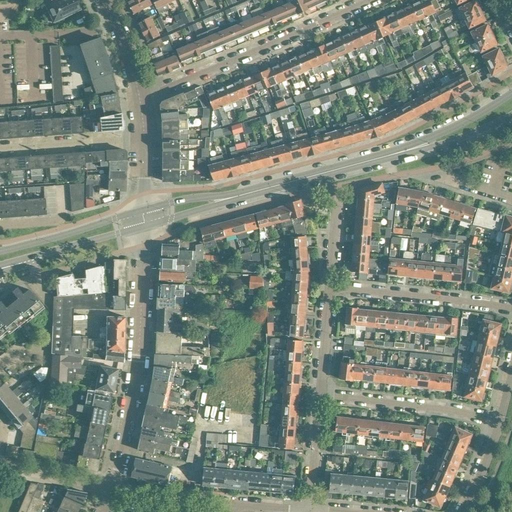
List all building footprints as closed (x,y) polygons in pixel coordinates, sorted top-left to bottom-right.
[(42,0),(52,21),(79,9),(75,0),(42,0)] [(143,9),(138,0),(130,0),(130,1),(128,2),(133,14),(143,9)] [(152,4),(150,0),(138,0),(143,9),(152,4)] [(170,8),(165,0),(152,0),(159,13),(170,8)] [(179,0),(165,0),(170,8),(177,6),(181,4),(179,0)] [(211,13),(209,9),(204,0),(200,2),(205,15),(211,13)] [(302,13),(298,4),(296,0),(293,0),(291,1),(291,2),(285,5),(290,18),(297,15),(298,16),(302,13)] [(316,6),(313,0),(296,0),(298,4),(302,13),(310,10),(309,9),(316,6)] [(436,12),(430,0),(423,0),(420,1),(430,23),(433,28),(438,26),(432,14),(436,12)] [(430,0),(436,12),(441,10),(441,8),(437,1),(440,0),(443,0),(444,1),(445,0),(430,0)] [(236,10),(248,5),(247,1),(235,6),(236,10)] [(430,23),(420,1),(417,3),(416,1),(412,3),(413,5),(412,5),(419,20),(423,18),(426,25),(430,23)] [(464,18),(482,10),(480,5),(478,6),(476,1),(469,5),(468,3),(459,7),(464,18)] [(419,20),(412,5),(411,6),(410,4),(406,6),(406,7),(403,9),(413,30),(418,28),(415,22),(418,21),(418,20),(419,20)] [(290,18),(285,5),(275,9),(280,22),(290,18)] [(440,21),(456,13),(453,8),(445,12),(438,15),(440,21)] [(280,23),(280,22),(275,9),(263,14),(269,27),(280,23)] [(403,9),(394,13),(404,34),(409,32),(411,37),(415,35),(413,30),(403,9)] [(193,20),(189,10),(185,12),(187,16),(190,22),(193,20)] [(485,20),(483,16),(484,15),(482,10),(464,18),(470,30),(479,25),(478,24),(485,20)] [(404,34),(394,13),(386,16),(396,38),(404,34)] [(138,23),(147,18),(145,14),(135,18),(138,23)] [(269,27),(263,14),(253,18),(258,31),(269,27)] [(215,19),(213,15),(203,20),(204,23),(215,19)] [(178,27),(190,22),(187,16),(183,18),(182,18),(175,21),(176,23),(178,27)] [(396,38),(386,16),(383,18),(382,16),(378,18),(379,20),(377,21),(375,21),(379,31),(382,37),(389,34),(394,47),(399,45),(396,38)] [(151,17),(147,18),(138,23),(140,25),(139,26),(142,33),(155,26),(151,17)] [(242,23),(242,22),(241,18),(229,23),(237,40),(247,36),(242,23)] [(253,18),(242,22),(242,23),(247,36),(258,31),(253,18)] [(385,43),(382,37),(379,31),(375,21),(374,22),(373,20),(369,22),(371,25),(367,26),(376,47),(377,47),(379,53),(383,51),(381,45),(385,43)] [(169,25),(166,27),(168,31),(168,32),(178,27),(176,23),(169,26),(169,25)] [(229,23),(219,27),(218,27),(226,45),(237,40),(229,23)] [(494,34),(491,29),(490,30),(487,25),(480,28),(480,27),(471,31),(473,36),(469,39),(472,44),(476,42),(476,43),(494,34)] [(160,36),(155,26),(142,33),(146,40),(146,39),(148,42),(160,36)] [(218,27),(219,27),(218,26),(207,31),(215,49),(226,45),(218,27)] [(376,47),(367,26),(364,28),(363,26),(359,28),(360,30),(358,30),(367,51),(368,51),(376,47)] [(367,51),(358,30),(358,31),(357,29),(353,31),(353,32),(349,34),(358,55),(367,51)] [(215,49),(207,31),(196,35),(198,40),(204,54),(215,49)] [(456,31),(447,35),(449,40),(459,36),(456,31)] [(358,55),(349,34),(347,35),(346,34),(342,36),(343,37),(341,38),(347,53),(353,51),(355,56),(358,55)] [(497,44),(494,40),(496,39),(494,34),(476,43),(482,53),(490,49),(490,47),(497,44)] [(170,39),(168,35),(160,38),(157,39),(160,45),(159,45),(160,47),(164,45),(162,42),(170,39)] [(347,53),(341,38),(340,37),(336,39),(337,40),(332,42),(341,62),(342,65),(343,64),(342,62),(346,60),(344,55),(347,53)] [(116,94),(110,71),(109,66),(106,57),(99,39),(81,46),(94,85),(84,89),(87,98),(100,96),(116,94)] [(160,45),(157,39),(148,44),(150,50),(159,45),(160,45)] [(198,40),(188,45),(187,45),(193,58),(193,59),(204,54),(198,40)] [(439,40),(431,44),(434,51),(442,46),(439,40)] [(187,45),(188,45),(186,41),(175,45),(182,63),(193,58),(187,45)] [(341,62),(332,42),(330,43),(329,42),(325,43),(326,45),(325,45),(323,46),(333,69),(342,65),(341,62)] [(452,49),(450,43),(444,47),(444,48),(441,49),(443,53),(444,53),(452,49)] [(434,51),(431,45),(422,49),(421,49),(425,56),(434,51)] [(333,69),(323,46),(315,49),(315,50),(314,50),(323,71),(324,71),(325,73),(333,69)] [(323,71),(314,50),(313,49),(309,50),(310,52),(306,54),(315,75),(323,71)] [(425,56),(421,49),(413,52),(414,55),(416,61),(425,56)] [(444,55),(444,53),(443,53),(441,49),(432,55),(435,60),(444,55)] [(488,66),(505,58),(503,53),(501,53),(499,49),(492,52),(491,51),(482,55),(488,66)] [(181,68),(174,50),(163,54),(170,72),(181,68)] [(170,72),(163,54),(162,52),(155,55),(158,62),(154,64),(159,77),(170,72)] [(315,75),(306,54),(303,55),(302,53),(298,55),(299,57),(297,57),(304,72),(308,70),(311,76),(315,75)] [(416,61),(414,55),(405,60),(408,65),(416,61)] [(425,65),(435,60),(432,55),(431,55),(423,60),(425,65)] [(304,72),(297,57),(297,58),(296,56),(291,58),(292,60),(289,61),(298,82),(302,80),(300,74),(304,72)] [(506,64),(508,63),(505,58),(488,66),(483,68),(488,78),(507,67),(506,64)] [(408,65),(405,60),(397,64),(399,69),(408,65)] [(423,60),(417,63),(420,68),(425,65),(423,60)] [(298,82),(289,61),(285,63),(285,61),(281,63),(281,65),(280,65),(287,80),(291,78),(294,84),(298,82)] [(473,74),(472,74),(466,62),(462,64),(466,72),(465,73),(468,77),(473,74)] [(397,70),(394,63),(385,67),(387,73),(397,70)] [(287,80),(280,65),(279,66),(279,64),(274,66),(275,67),(271,69),(282,95),(283,95),(287,93),(283,82),(287,80)] [(387,73),(385,67),(383,64),(375,68),(378,76),(387,73)] [(407,75),(415,71),(413,66),(405,70),(405,69),(405,70),(407,75)] [(282,95),(271,69),(268,70),(268,68),(263,70),(264,72),(263,72),(269,87),(274,85),(280,100),(276,102),(278,108),(287,106),(285,100),(283,95),(282,95)] [(378,76),(375,68),(366,72),(369,79),(378,76)] [(473,87),(468,77),(465,73),(462,74),(459,69),(453,73),(464,92),(468,90),(469,91),(474,88),(473,87)] [(481,82),(477,72),(477,71),(472,74),(473,74),(468,77),(473,87),(481,82)] [(270,94),(267,88),(269,87),(263,72),(259,74),(259,72),(254,74),(255,76),(251,77),(260,98),(261,98),(267,112),(271,111),(265,96),(270,94)] [(369,79),(366,72),(358,75),(357,75),(356,75),(359,82),(369,79)] [(453,73),(444,78),(455,98),(460,96),(459,94),(464,92),(453,73)] [(398,79),(396,74),(395,74),(385,77),(386,82),(387,81),(387,82),(398,79)] [(359,82),(356,75),(348,78),(349,81),(351,85),(359,82)] [(260,98),(251,77),(243,81),(249,96),(254,94),(256,99),(260,98)] [(386,82),(385,77),(375,80),(378,85),(378,84),(379,85),(387,82),(387,81),(386,82)] [(198,78),(188,81),(191,88),(200,84),(198,78)] [(351,85),(349,81),(348,78),(339,82),(342,88),(351,85)] [(450,101),(455,98),(444,78),(434,83),(444,102),(449,100),(450,101)] [(378,85),(375,80),(366,83),(365,83),(367,88),(367,87),(367,88),(378,85)] [(249,96),(243,81),(234,84),(243,105),(247,103),(245,97),(249,96)] [(342,88),(339,82),(331,86),(330,86),(332,91),(342,88)] [(444,102),(434,83),(430,85),(426,88),(429,92),(427,93),(436,108),(441,105),(440,104),(444,102)] [(243,105),(234,84),(231,85),(230,84),(226,85),(227,87),(225,88),(234,108),(234,109),(243,105)] [(234,108),(225,88),(224,88),(224,86),(220,88),(220,90),(217,91),(225,113),(226,112),(230,110),(234,108)] [(358,94),(354,86),(347,89),(350,97),(358,94)] [(163,102),(161,105),(162,112),(179,111),(179,110),(185,109),(185,107),(188,106),(201,101),(203,107),(204,107),(204,108),(210,108),(210,107),(202,87),(196,89),(169,100),(163,102)] [(323,94),(321,88),(312,91),(314,97),(315,97),(314,96),(323,94)] [(350,97),(347,89),(346,89),(337,92),(338,92),(341,100),(350,97)] [(436,108),(427,93),(425,94),(422,89),(415,93),(426,112),(431,109),(431,110),(436,108)] [(225,113),(217,91),(213,93),(213,91),(207,93),(214,110),(219,108),(222,114),(223,120),(221,121),(223,126),(230,124),(226,112),(225,113)] [(314,97),(312,91),(303,93),(306,99),(314,97)] [(306,99),(303,93),(294,96),(296,102),(306,99)] [(338,99),(336,93),(335,93),(328,95),(331,102),(338,99)] [(426,112),(415,93),(407,97),(410,102),(409,103),(417,118),(422,115),(421,114),(426,112)] [(118,101),(116,94),(100,96),(101,101),(88,104),(89,108),(82,109),(82,110),(118,105),(118,101)] [(331,102),(328,95),(319,98),(321,105),(331,102)] [(291,98),(285,100),(287,106),(294,103),(291,98)] [(321,105),(319,98),(309,101),(311,107),(312,108),(321,105)] [(417,118),(409,103),(405,104),(403,99),(396,102),(407,122),(412,119),(413,120),(417,118)] [(311,107),(309,101),(300,104),(302,110),(311,107)] [(407,122),(396,102),(392,104),(395,110),(391,112),(389,107),(388,107),(390,112),(398,128),(403,125),(403,124),(407,122)] [(120,114),(118,105),(82,110),(83,114),(90,113),(90,115),(103,112),(104,116),(104,117),(120,114)] [(296,111),(295,106),(288,108),(290,114),(291,113),(296,111)] [(398,128),(390,112),(388,107),(385,109),(385,108),(380,111),(380,110),(378,111),(389,131),(393,129),(394,130),(398,128)] [(210,117),(210,108),(204,108),(203,117),(202,118),(210,117)] [(290,114),(288,108),(279,111),(281,117),(290,114)] [(179,111),(162,112),(163,121),(163,122),(188,120),(188,114),(186,114),(186,109),(185,109),(179,110),(179,111)] [(281,117),(279,111),(269,114),(270,114),(271,120),(281,117)] [(373,120),(371,121),(377,137),(379,136),(385,134),(384,133),(389,131),(378,111),(373,114),(375,119),(373,120)] [(122,127),(121,118),(120,114),(104,117),(104,116),(99,117),(99,122),(93,123),(94,132),(121,130),(122,127)] [(274,130),(271,120),(270,114),(262,117),(266,132),(274,130)] [(377,137),(371,121),(366,122),(364,116),(359,118),(366,139),(371,138),(372,139),(377,137)] [(3,117),(0,117),(0,138),(9,138),(8,122),(3,122),(3,117)] [(82,133),(81,117),(71,118),(72,134),(82,133)] [(62,134),(61,118),(51,119),(52,135),(62,134)] [(72,134),(71,118),(61,118),(62,134),(72,134)] [(355,119),(349,121),(352,127),(357,143),(362,142),(361,141),(366,139),(359,118),(358,118),(355,119)] [(52,135),(51,119),(42,120),(43,136),(52,135)] [(42,120),(28,121),(28,128),(32,127),(33,137),(43,136),(42,120)] [(188,130),(188,120),(163,122),(163,131),(188,130)] [(19,138),(18,121),(8,122),(9,138),(19,138)] [(28,121),(18,121),(19,138),(33,137),(32,127),(28,128),(28,121)] [(357,143),(352,127),(349,121),(348,121),(340,124),(346,145),(351,143),(352,145),(357,143)] [(243,131),(241,123),(232,126),(233,131),(234,134),(243,131)] [(346,145),(340,124),(339,124),(339,123),(334,125),(336,131),(331,132),(331,133),(336,149),(341,147),(341,146),(346,145)] [(233,131),(232,126),(223,129),(224,135),(234,134),(233,131)] [(336,149),(331,133),(331,132),(327,133),(325,127),(319,129),(319,130),(326,151),(331,149),(331,150),(336,149)] [(224,135),(223,129),(221,128),(214,130),(213,131),(214,135),(214,137),(224,135)] [(303,156),(298,136),(298,135),(297,135),(295,128),(289,130),(293,143),(289,144),(293,161),(299,159),(298,158),(303,156)] [(326,151),(319,130),(319,129),(314,130),(316,137),(312,138),(316,154),(322,153),(321,152),(326,151)] [(189,139),(188,130),(163,131),(164,141),(189,141),(189,139)] [(316,154),(312,138),(309,138),(307,132),(298,135),(298,136),(303,156),(308,155),(308,157),(316,154)] [(198,145),(198,140),(198,139),(189,139),(189,141),(164,141),(164,143),(164,150),(181,150),(181,145),(198,145)] [(293,161),(289,144),(284,145),(282,139),(277,140),(277,141),(283,162),(288,161),(289,162),(293,161)] [(283,162),(277,141),(277,140),(271,142),(273,148),(269,149),(274,166),(279,164),(278,163),(283,162)] [(261,142),(262,144),(257,146),(263,167),(268,166),(269,167),(274,166),(269,149),(267,141),(261,142)] [(238,151),(236,145),(236,146),(230,148),(233,158),(229,159),(234,177),(239,175),(239,174),(243,173),(238,151)] [(263,167),(257,146),(248,148),(254,171),(259,170),(258,169),(263,167)] [(248,173),(254,171),(248,148),(238,151),(243,173),(248,171),(248,173)] [(125,152),(123,150),(87,152),(83,153),(84,163),(125,160),(125,152)] [(189,161),(189,150),(181,150),(164,150),(164,158),(164,161),(189,161)] [(75,177),(73,153),(64,154),(65,166),(65,173),(70,173),(70,181),(76,181),(75,177)] [(84,165),(84,163),(83,153),(73,153),(75,177),(81,177),(80,165),(84,165)] [(65,166),(64,154),(54,155),(56,178),(62,178),(61,166),(65,166)] [(45,168),(45,155),(35,156),(36,180),(42,179),(41,168),(45,168)] [(56,178),(54,155),(45,155),(45,168),(50,167),(50,179),(56,178)] [(234,177),(229,159),(224,161),(222,155),(217,156),(218,157),(224,178),(228,177),(228,178),(234,177)] [(36,180),(35,156),(25,157),(26,169),(30,169),(31,180),(36,180)] [(224,178),(218,157),(217,156),(211,158),(213,164),(208,166),(214,182),(220,180),(219,179),(224,178)] [(17,181),(15,157),(6,158),(7,170),(11,170),(12,182),(17,181)] [(26,169),(25,157),(15,157),(17,181),(23,181),(22,169),(26,169)] [(206,167),(206,157),(202,158),(197,158),(199,169),(206,167)] [(125,160),(84,163),(84,165),(85,165),(85,166),(86,166),(86,168),(88,169),(96,169),(96,166),(100,166),(101,166),(109,166),(109,169),(109,170),(109,171),(125,169),(125,160)] [(189,170),(189,161),(164,161),(164,171),(187,171),(187,170),(189,170)] [(86,174),(86,180),(125,179),(125,177),(125,170),(125,169),(109,171),(108,174),(86,174)] [(187,175),(187,171),(164,171),(164,181),(193,181),(193,175),(187,175)] [(86,182),(86,185),(86,189),(86,197),(92,197),(92,185),(99,185),(99,189),(107,190),(119,190),(124,191),(125,179),(86,180),(86,182)] [(377,197),(377,193),(384,192),(382,184),(358,191),(357,198),(374,200),(375,197),(377,197)] [(394,202),(397,187),(390,185),(389,194),(384,193),(383,200),(394,202)] [(407,205),(411,188),(406,188),(404,189),(399,188),(396,203),(407,205)] [(418,207),(423,192),(422,192),(416,191),(415,189),(411,188),(407,205),(417,207),(418,207)] [(427,216),(434,195),(433,195),(432,194),(429,193),(428,193),(423,192),(418,207),(416,213),(427,216)] [(438,220),(440,214),(445,198),(439,196),(438,197),(434,195),(427,216),(438,220)] [(36,215),(35,198),(25,199),(26,216),(36,215)] [(45,209),(44,198),(35,198),(36,215),(46,214),(45,209)] [(374,203),(374,200),(357,198),(357,202),(358,203),(357,207),(382,209),(382,204),(374,203)] [(450,217),(455,202),(450,200),(449,199),(445,198),(440,214),(450,217)] [(26,216),(25,199),(15,200),(17,217),(26,216)] [(17,217),(15,200),(4,201),(5,218),(17,217)] [(304,216),(302,208),(301,202),(300,203),(298,201),(287,204),(288,205),(293,225),(294,225),(296,235),(307,234),(304,216)] [(460,220),(466,204),(461,203),(459,204),(455,202),(450,217),(460,220)] [(471,224),(476,209),(471,207),(470,206),(466,204),(460,220),(471,224)] [(293,225),(288,205),(284,206),(282,205),(278,206),(282,222),(283,228),(293,225)] [(282,222),(278,206),(272,208),(271,210),(267,211),(271,225),(272,227),(276,226),(275,224),(282,222)] [(382,214),(382,209),(357,207),(357,211),(356,211),(356,216),(373,217),(373,214),(382,214)] [(511,217),(488,211),(478,208),(473,224),(477,225),(501,231),(511,233),(511,217)] [(271,225),(267,211),(265,210),(261,211),(261,213),(256,214),(260,227),(261,242),(269,240),(265,226),(271,225)] [(258,229),(254,215),(249,216),(248,214),(243,215),(247,231),(258,229)] [(247,231),(243,215),(237,217),(236,219),(233,220),(236,234),(247,231)] [(373,222),(373,217),(356,216),(355,220),(356,221),(356,225),(380,227),(381,222),(373,222)] [(236,234),(233,220),(228,222),(227,220),(222,221),(226,237),(236,234)] [(226,237),(222,221),(216,223),(216,225),(212,226),(216,240),(226,237)] [(216,240),(212,226),(207,227),(206,225),(200,227),(201,232),(205,243),(216,240)] [(380,232),(380,227),(356,225),(356,229),(355,230),(354,234),(371,236),(372,232),(380,232)] [(511,233),(501,231),(501,232),(505,233),(502,243),(511,245),(511,233)] [(371,240),(371,236),(354,234),(354,239),(355,240),(354,243),(379,245),(379,241),(371,240)] [(306,236),(286,238),(286,249),(290,248),(293,248),(307,247),(308,246),(308,242),(306,241),(306,236)] [(478,237),(474,236),(472,236),(470,243),(476,245),(478,237)] [(204,260),(204,254),(204,251),(203,243),(196,245),(196,251),(183,250),(183,246),(166,244),(162,244),(162,246),(161,247),(161,250),(162,252),(162,256),(172,257),(170,259),(196,260),(204,260)] [(378,251),(379,245),(354,243),(354,247),(353,248),(352,252),(370,254),(370,250),(378,251)] [(511,245),(502,243),(499,254),(511,256),(511,245)] [(310,258),(309,253),(307,251),(307,247),(293,248),(290,248),(290,253),(294,252),(294,259),(310,258)] [(397,276),(399,259),(395,258),(396,250),(390,250),(388,274),(392,274),(393,276),(397,276)] [(406,276),(409,251),(404,251),(403,259),(399,259),(397,276),(401,276),(402,276),(406,276)] [(415,278),(417,261),(414,260),(414,252),(409,251),(406,276),(410,276),(411,277),(415,278)] [(232,259),(231,256),(230,252),(220,255),(221,260),(221,261),(232,261),(232,259)] [(252,256),(251,252),(242,254),(243,260),(253,260),(252,256)] [(369,258),(370,254),(352,252),(352,256),(353,258),(353,261),(377,264),(378,259),(369,258)] [(511,256),(499,254),(494,252),(491,263),(511,268),(511,256)] [(424,278),(427,253),(422,253),(421,261),(417,261),(415,278),(419,278),(420,277),(424,278)] [(427,253),(424,278),(428,278),(429,279),(433,280),(435,262),(432,262),(432,253),(427,253)] [(443,280),(445,255),(440,255),(440,263),(435,262),(433,280),(438,280),(439,279),(443,280)] [(451,282),(453,264),(450,264),(451,256),(445,255),(443,280),(447,280),(447,281),(451,282)] [(453,264),(451,282),(456,282),(457,281),(461,282),(464,257),(458,257),(454,256),(453,264)] [(196,272),(196,260),(170,259),(160,258),(160,268),(170,269),(170,271),(196,272)] [(308,265),(310,264),(310,258),(294,259),(295,266),(291,266),(292,270),(309,272),(309,271),(309,269),(308,269),(308,265)] [(113,260),(104,262),(104,264),(104,266),(104,269),(113,268),(113,286),(105,287),(105,293),(125,292),(125,260),(113,260)] [(353,261),(352,269),(354,271),(368,273),(380,274),(386,275),(387,265),(383,264),(377,264),(353,261)] [(511,268),(491,263),(489,275),(491,276),(511,281),(511,278),(511,268)] [(91,294),(105,293),(105,287),(104,269),(104,266),(101,267),(100,266),(84,270),(85,278),(81,279),(81,286),(82,286),(83,288),(81,289),(82,295),(91,294)] [(310,277),(308,276),(309,272),(292,270),(291,274),(295,274),(294,282),(310,283),(310,277)] [(195,278),(196,272),(170,271),(160,271),(159,282),(185,283),(185,277),(195,278)] [(82,295),(81,289),(83,288),(82,286),(81,286),(81,279),(73,279),(72,274),(55,278),(56,297),(82,295)] [(264,289),(264,282),(264,279),(264,277),(263,277),(251,276),(250,288),(264,289)] [(511,283),(511,282),(511,281),(491,276),(488,287),(509,292),(510,287),(511,287),(511,283)] [(309,289),(310,283),(294,282),(294,287),(286,286),(286,292),(307,294),(307,290),(309,289)] [(189,297),(191,297),(192,296),(193,295),(194,294),(195,293),(196,291),(195,289),(195,288),(194,287),(193,286),(182,285),(159,284),(159,296),(189,297)] [(42,307),(28,290),(22,294),(17,288),(14,290),(33,314),(42,307)] [(33,314),(14,290),(11,292),(17,299),(11,303),(25,321),(33,314)] [(125,292),(105,293),(91,294),(92,309),(124,310),(125,292)] [(306,298),(307,294),(286,292),(285,296),(293,297),(293,303),(308,305),(308,299),(306,298)] [(92,309),(91,294),(82,295),(56,297),(53,297),(51,354),(52,354),(81,358),(86,358),(87,336),(72,335),(73,309),(92,309)] [(182,309),(183,301),(189,301),(189,297),(159,296),(158,308),(182,309)] [(25,321),(11,303),(5,308),(0,302),(0,307),(16,327),(25,321)] [(305,312),(307,310),(308,305),(293,303),(292,309),(288,309),(288,314),(305,316),(305,312)] [(16,327),(0,307),(0,324),(5,330),(5,331),(8,334),(16,327)] [(356,329),(358,308),(348,307),(345,333),(355,334),(356,329)] [(181,332),(182,309),(158,308),(157,331),(181,332)] [(366,330),(368,310),(365,310),(364,308),(358,308),(356,329),(366,330)] [(376,332),(378,312),(376,311),(376,310),(371,310),(371,311),(368,310),(366,330),(366,331),(376,332)] [(386,328),(388,313),(386,312),(386,311),(382,311),(380,312),(378,312),(376,332),(386,333),(387,328),(386,328)] [(396,331),(397,313),(393,313),(393,312),(389,311),(388,313),(386,328),(387,328),(390,329),(390,330),(396,331)] [(406,330),(407,314),(406,314),(406,313),(401,313),(400,314),(397,313),(396,331),(402,332),(402,330),(406,330)] [(415,333),(417,315),(413,315),(413,314),(409,313),(408,315),(407,314),(406,330),(410,331),(410,332),(415,333)] [(305,320),(305,316),(288,314),(288,317),(291,318),(291,325),(306,327),(306,321),(305,320)] [(425,332),(427,316),(426,316),(425,315),(421,315),(420,316),(417,315),(415,333),(422,334),(422,332),(425,332)] [(435,335),(437,317),(433,317),(433,316),(429,315),(428,316),(427,316),(425,332),(425,334),(435,335)] [(124,328),(124,317),(106,316),(106,328),(124,328)] [(445,336),(447,317),(441,317),(440,318),(437,317),(435,335),(445,336)] [(455,337),(457,318),(447,317),(445,336),(455,337)] [(499,329),(501,324),(484,320),(484,321),(479,319),(478,325),(483,326),(482,331),(481,331),(498,336),(498,334),(500,334),(501,330),(499,329)] [(306,332),(306,327),(291,325),(290,331),(289,331),(289,337),(303,338),(304,333),(306,332)] [(124,340),(124,328),(106,328),(101,328),(101,334),(106,334),(106,340),(124,340)] [(479,330),(478,336),(480,337),(479,342),(495,346),(496,345),(497,345),(498,341),(497,340),(498,336),(481,331),(482,331),(479,330)] [(181,346),(182,332),(181,332),(157,331),(156,354),(200,356),(210,356),(209,347),(181,346)] [(222,357),(222,334),(211,334),(212,357),(222,357)] [(354,345),(355,340),(355,338),(345,337),(344,344),(354,345)] [(123,353),(124,340),(106,340),(105,344),(99,344),(99,346),(93,346),(93,339),(88,339),(88,348),(93,348),(99,349),(99,350),(123,353)] [(302,347),(303,341),(272,339),(271,340),(270,350),(274,351),(275,349),(277,349),(278,347),(275,347),(275,342),(286,343),(289,344),(288,352),(304,353),(304,348),(302,347)] [(495,348),(495,346),(479,342),(473,340),(470,351),(476,353),(492,357),(494,352),(495,352),(496,348),(495,348)] [(123,363),(123,353),(99,350),(99,354),(93,353),(93,359),(105,360),(123,363)] [(285,352),(284,363),(301,364),(301,360),(303,359),(304,353),(288,352),(285,352)] [(492,358),(492,357),(476,353),(475,358),(472,357),(470,363),(490,368),(491,363),(492,363),(493,359),(492,358)] [(52,367),(51,386),(54,386),(73,387),(73,379),(74,379),(75,377),(75,374),(83,375),(83,374),(84,375),(86,366),(80,365),(81,358),(52,354),(52,367)] [(175,369),(176,361),(200,364),(200,356),(156,354),(156,365),(155,366),(175,369)] [(355,363),(355,359),(355,357),(343,356),(341,379),(352,380),(354,363),(355,363)] [(384,382),(386,367),(387,363),(376,361),(375,366),(373,383),(378,384),(380,382),(384,382)] [(302,370),(300,368),(301,364),(284,363),(284,365),(287,365),(287,374),(302,375),(302,370)] [(364,364),(355,363),(354,363),(352,380),(358,380),(359,378),(362,379),(364,364)] [(489,373),(490,368),(470,363),(469,368),(472,369),(471,375),(487,379),(487,378),(489,377),(490,374),(489,373)] [(373,383),(375,366),(364,364),(362,379),(368,379),(367,382),(373,383)] [(117,375),(118,371),(117,370),(117,369),(99,366),(97,378),(114,381),(115,376),(117,375)] [(173,377),(175,369),(155,366),(154,378),(177,384),(177,383),(183,385),(184,379),(179,378),(178,378),(173,377)] [(45,378),(47,367),(41,367),(33,374),(40,382),(41,381),(45,378)] [(395,386),(397,368),(386,367),(384,382),(388,383),(389,385),(395,386)] [(406,385),(408,370),(397,368),(395,386),(400,386),(402,385),(406,385)] [(417,388),(419,371),(408,370),(406,385),(410,385),(411,388),(417,388)] [(428,388),(430,372),(419,371),(417,388),(422,389),(424,387),(428,388)] [(438,391),(440,373),(430,372),(428,388),(432,388),(433,390),(438,391)] [(450,390),(452,372),(448,372),(448,374),(440,373),(438,391),(444,392),(445,390),(450,390)] [(282,379),(282,383),(286,383),(286,385),(299,386),(299,381),(301,380),(302,375),(287,374),(286,379),(282,379)] [(488,381),(487,380),(487,379),(471,375),(469,379),(467,379),(465,385),(468,385),(484,389),(486,385),(487,385),(488,381)] [(114,381),(97,378),(94,389),(112,393),(112,392),(114,391),(114,387),(113,386),(114,381)] [(176,391),(177,384),(154,378),(151,392),(180,398),(181,392),(176,391)] [(0,400),(11,391),(3,383),(0,385),(0,400)] [(286,385),(285,395),(300,396),(300,391),(298,390),(299,386),(286,385)] [(484,391),(484,389),(468,385),(467,390),(462,389),(461,396),(482,401),(483,396),(484,395),(485,392),(484,391)] [(53,392),(54,386),(51,386),(46,386),(44,399),(47,399),(48,392),(53,392)] [(200,403),(202,390),(203,389),(198,388),(195,400),(194,400),(194,401),(200,403)] [(108,411),(111,398),(93,394),(94,390),(87,389),(84,405),(84,406),(108,411)] [(17,400),(11,391),(0,400),(0,408),(3,412),(17,400)] [(166,407),(168,400),(179,402),(180,398),(151,392),(148,404),(165,408),(165,407),(166,407)] [(299,402),(300,396),(285,395),(284,400),(281,400),(280,404),(280,406),(297,407),(297,403),(299,402)] [(24,408),(17,400),(3,412),(10,420),(24,408)] [(84,406),(84,405),(77,404),(76,410),(91,413),(90,422),(105,426),(108,411),(84,406)] [(180,416),(164,412),(165,408),(148,404),(146,416),(179,423),(179,422),(187,424),(188,417),(181,415),(180,416)] [(296,411),(297,407),(280,406),(280,404),(277,404),(277,409),(283,410),(283,417),(298,418),(298,412),(296,411)] [(31,416),(24,408),(10,420),(17,428),(18,428),(31,416)] [(59,421),(60,417),(48,414),(43,414),(40,413),(38,424),(46,425),(48,426),(49,420),(59,421)] [(347,435),(349,418),(345,417),(344,415),(340,415),(339,416),(338,416),(336,431),(343,432),(342,436),(347,437),(347,435)] [(34,431),(36,422),(31,416),(18,428),(22,433),(34,431)] [(177,429),(179,423),(146,416),(143,427),(164,432),(165,426),(177,429)] [(358,433),(360,417),(355,416),(353,418),(349,418),(347,435),(351,436),(351,432),(358,433)] [(277,423),(276,427),(278,427),(295,429),(295,425),(297,424),(298,418),(283,417),(282,421),(282,423),(277,423)] [(368,438),(370,421),(366,420),(365,418),(360,417),(358,433),(365,434),(364,437),(368,438)] [(379,435),(381,420),(376,419),(375,421),(370,421),(368,438),(373,438),(373,435),(379,435)] [(390,440),(392,424),(387,423),(387,421),(381,420),(379,435),(387,436),(386,439),(390,440)] [(103,437),(105,426),(90,422),(89,427),(76,425),(75,431),(103,437)] [(401,438),(403,423),(398,422),(396,424),(392,424),(390,440),(394,441),(395,437),(401,438)] [(412,443),(414,426),(409,426),(409,423),(403,423),(401,438),(408,439),(408,442),(412,443)] [(44,436),(46,425),(38,424),(36,435),(44,436)] [(437,432),(438,426),(427,424),(426,435),(429,435),(429,436),(436,437),(437,437),(437,432)] [(423,440),(425,427),(424,427),(423,425),(419,425),(418,427),(414,426),(412,443),(416,443),(416,440),(423,440)] [(179,440),(163,436),(164,432),(143,427),(140,439),(177,447),(179,440)] [(295,433),(295,429),(278,427),(278,430),(282,430),(281,438),(296,440),(297,434),(295,433)] [(470,439),(472,435),(459,430),(458,430),(453,428),(451,432),(454,433),(452,439),(467,445),(469,444),(470,441),(470,439)] [(32,443),(34,431),(22,433),(20,440),(32,443)] [(101,447),(103,437),(75,431),(74,436),(86,439),(85,443),(85,444),(101,447)] [(227,443),(228,434),(207,433),(206,440),(207,440),(207,442),(218,443),(218,442),(227,443)] [(57,451),(59,439),(44,436),(36,435),(33,451),(31,458),(54,463),(57,451)] [(268,446),(269,437),(260,436),(259,446),(268,446)] [(193,462),(198,438),(192,437),(187,461),(193,462)] [(296,445),(296,440),(281,438),(281,443),(276,443),(275,447),(293,449),(294,446),(296,445)] [(140,439),(138,450),(154,454),(157,454),(158,449),(176,453),(177,447),(140,439)] [(465,449),(467,445),(452,439),(447,449),(462,455),(463,455),(464,454),(466,451),(465,449)] [(31,449),(32,443),(20,440),(19,446),(31,449)] [(100,452),(101,447),(85,444),(85,443),(83,443),(72,441),(72,445),(76,446),(75,448),(82,449),(81,455),(81,456),(98,459),(98,458),(100,457),(100,453),(100,452)] [(345,453),(345,448),(345,445),(334,444),(333,452),(345,453)] [(10,457),(12,446),(6,445),(4,456),(10,457)] [(16,459),(19,447),(12,446),(10,457),(16,459)] [(31,458),(33,451),(22,449),(21,456),(31,458)] [(462,455),(447,449),(443,459),(458,466),(459,462),(461,462),(462,459),(462,457),(462,455)] [(57,451),(54,463),(60,464),(62,452),(57,451)] [(286,455),(285,463),(290,463),(290,457),(297,458),(297,452),(286,451),(286,455)] [(97,464),(98,459),(81,456),(81,455),(78,454),(71,453),(68,465),(95,470),(96,469),(97,468),(98,465),(97,464)] [(132,474),(132,477),(168,486),(173,467),(136,458),(135,461),(135,464),(132,474)] [(459,466),(458,466),(443,459),(439,469),(438,469),(453,476),(454,476),(455,475),(456,475),(457,472),(457,471),(459,466)] [(214,486),(217,462),(217,461),(214,461),(213,461),(205,461),(203,485),(208,485),(209,487),(212,487),(213,486),(214,486)] [(226,487),(228,463),(217,462),(214,486),(216,486),(216,487),(220,488),(220,487),(226,487)] [(416,472),(419,462),(410,462),(410,470),(412,471),(416,472)] [(237,488),(239,471),(232,471),(233,464),(228,463),(226,487),(231,488),(232,489),(235,489),(236,488),(237,488)] [(452,480),(453,476),(438,469),(439,469),(432,465),(430,470),(437,473),(434,479),(449,486),(449,485),(451,484),(452,481),(452,480)] [(273,474),(271,491),(276,492),(277,493),(280,493),(281,492),(282,492),(284,476),(285,469),(273,468),(273,474)] [(341,492),(343,475),(331,474),(332,472),(331,472),(330,471),(328,471),(326,470),(325,483),(330,483),(330,491),(335,491),(337,493),(339,493),(340,492),(341,492)] [(248,489),(250,472),(239,471),(237,488),(238,488),(239,489),(242,490),(243,489),(248,489)] [(260,490),(261,473),(250,472),(248,489),(254,490),(254,491),(258,491),(259,490),(260,490)] [(261,473),(260,490),(261,490),(261,492),(265,492),(266,491),(271,491),(273,474),(261,473)] [(375,478),(374,495),(379,496),(379,497),(382,497),(384,496),(385,496),(386,479),(381,479),(381,473),(376,473),(376,478),(375,478)] [(352,493),(354,476),(343,475),(341,492),(346,492),(347,494),(351,494),(351,493),(352,493)] [(294,493),(295,477),(284,476),(282,492),(284,492),(284,494),(288,494),(288,493),(294,493)] [(363,494),(364,477),(354,476),(352,493),(357,493),(359,495),(362,495),(362,494),(363,494)] [(374,495),(375,478),(364,477),(363,494),(368,494),(368,496),(372,496),(373,495),(374,495)] [(396,497),(397,480),(386,479),(385,496),(390,497),(390,498),(394,498),(395,497),(396,497)] [(449,489),(448,487),(449,486),(434,479),(430,490),(445,496),(446,492),(448,492),(449,489)] [(407,498),(409,481),(397,480),(396,497),(401,498),(401,499),(405,499),(406,498),(407,498)] [(25,511),(32,496),(34,490),(37,483),(31,482),(18,511),(25,511)] [(80,505),(86,492),(60,488),(58,494),(63,497),(80,505)] [(38,498),(41,491),(34,490),(32,496),(38,498)] [(444,498),(445,496),(430,490),(427,495),(425,494),(422,501),(428,503),(428,502),(440,507),(442,503),(444,502),(445,499),(444,498)] [(38,511),(39,511),(42,504),(44,501),(38,498),(32,496),(25,511),(38,511)] [(76,511),(80,505),(63,497),(60,503),(51,498),(48,503),(58,507),(68,511),(76,511)]
